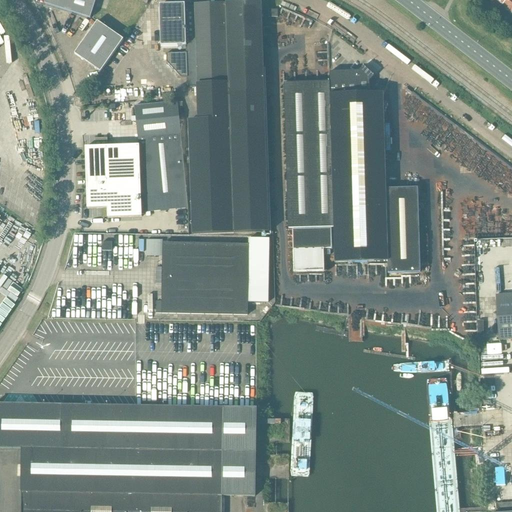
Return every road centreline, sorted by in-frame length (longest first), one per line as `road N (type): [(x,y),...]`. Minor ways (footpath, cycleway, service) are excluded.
road 1 (unclassified): [(0,353),(34,299),(65,195),(55,93),(13,0)]
road 2 (unclassified): [(511,150),(303,0)]
road 3 (secondary): [(511,81),(407,0)]
